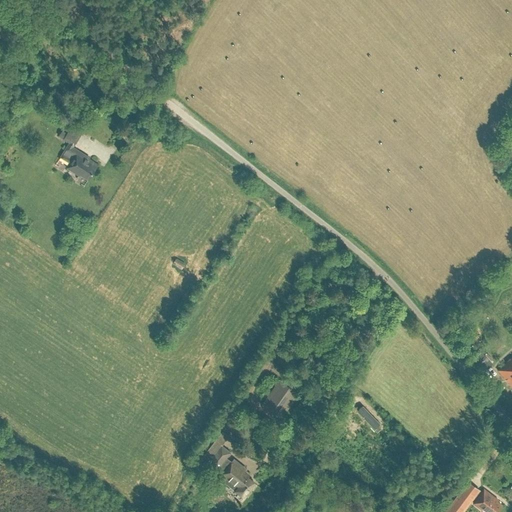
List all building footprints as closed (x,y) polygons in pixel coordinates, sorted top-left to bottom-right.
[(76,129),(71,126),(67,133),(82,142),(91,128),(81,122),(76,129)] [(62,152),(58,159),(67,164),(66,166),(78,174),(79,173),(87,178),(97,163),(86,156),(86,155),(72,146),(77,139),(67,132),(66,133),(61,129),(58,136),(69,142),(65,147),(62,152)] [(175,257),(173,260),(171,264),(181,269),(185,262),(175,257)] [(480,371),(485,367),(492,362),(485,354),(484,354),(479,348),(468,357),(480,371)] [(511,355),(498,369),(511,385),(511,355)] [(297,392),(278,379),(261,403),(280,416),(297,392)] [(230,451),(221,444),(220,444),(215,440),(201,457),(221,472),(218,476),(242,496),(254,482),(247,477),(248,475),(228,459),(227,460),(225,458),(227,457),(226,456),(230,451)] [(458,511),(471,495),(473,496),(478,489),(468,482),(445,511),(458,511)] [(482,489),(472,502),(481,509),(482,508),(487,511),(493,511),(500,504),(495,501),(496,499),(482,489)]
